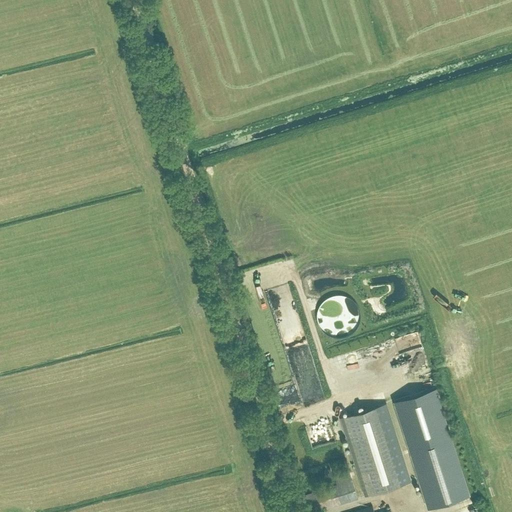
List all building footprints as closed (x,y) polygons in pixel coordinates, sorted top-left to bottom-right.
[(281,257),(237,268),(243,291),(264,286),(281,357),(291,355),(292,361),(306,358),(281,257)] [(300,401),(320,396),(310,362),(291,367),(300,401)] [(292,396),(290,374),(274,375),(275,397),(292,396)] [(400,483),(375,405),(339,417),(364,494),(400,483)] [(417,413),(425,423),(435,415),(427,405),(417,413)] [(451,436),(408,449),(427,507),(469,494),(451,436)] [(311,511),(357,497),(347,468),(332,473),(335,482),(304,492),(310,511),(311,511)] [(475,511),(475,503),(460,504),(460,511),(475,511)]
